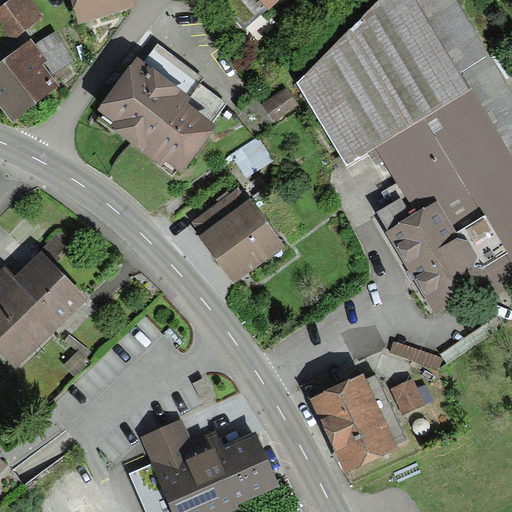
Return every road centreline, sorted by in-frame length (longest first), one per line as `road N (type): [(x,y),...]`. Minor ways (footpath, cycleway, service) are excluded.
road 1 (tertiary): [(334,511),(255,373),(171,262),(32,153)]
road 2 (residential): [(32,153),(154,0)]
